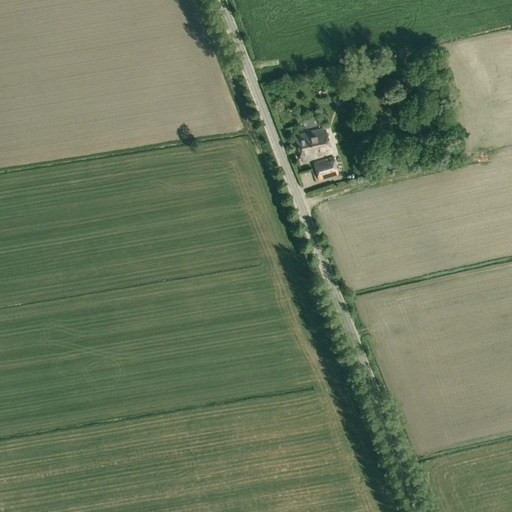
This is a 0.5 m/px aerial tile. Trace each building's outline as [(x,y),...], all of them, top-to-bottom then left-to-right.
[(347,78),(337,80),(339,87),(348,85),(347,78)] [(295,136),(301,160),(332,152),(325,128),(295,136)] [(406,151),(388,155),(391,170),(410,165),(406,151)] [(338,174),(337,169),(334,161),(333,156),(313,162),(319,179),(338,174)] [(306,190),(309,200),(333,192),(330,182),(306,190)]
